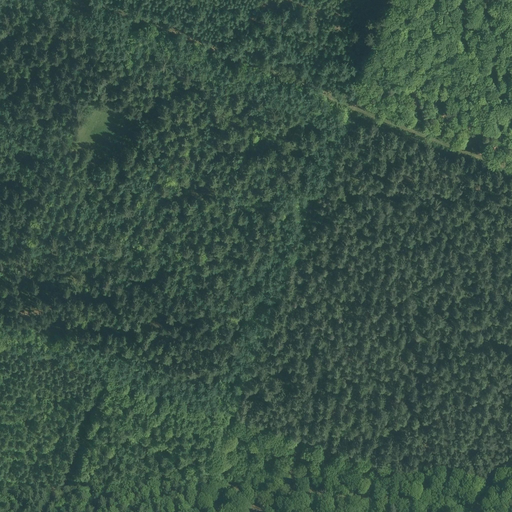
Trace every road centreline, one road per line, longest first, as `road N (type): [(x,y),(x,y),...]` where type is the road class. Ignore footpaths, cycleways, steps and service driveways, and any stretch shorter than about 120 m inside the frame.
road 1 (track): [(467,511),(484,486),(0,345)]
road 2 (track): [(345,108),(187,511)]
road 3 (track): [(73,0),(345,108)]
road 4 (track): [(345,108),(511,173)]
road 5 (track): [(152,31),(0,81)]
